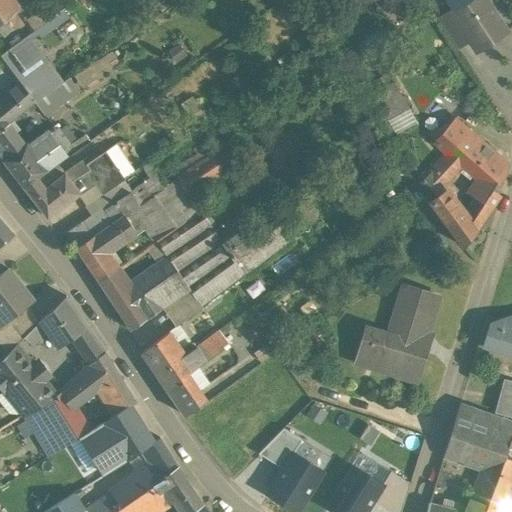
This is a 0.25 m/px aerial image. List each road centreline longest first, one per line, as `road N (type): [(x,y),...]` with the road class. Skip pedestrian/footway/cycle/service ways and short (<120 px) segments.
road 1 (residential): [(232,511),(65,272),(0,193)]
road 2 (residential): [(416,511),(511,202)]
